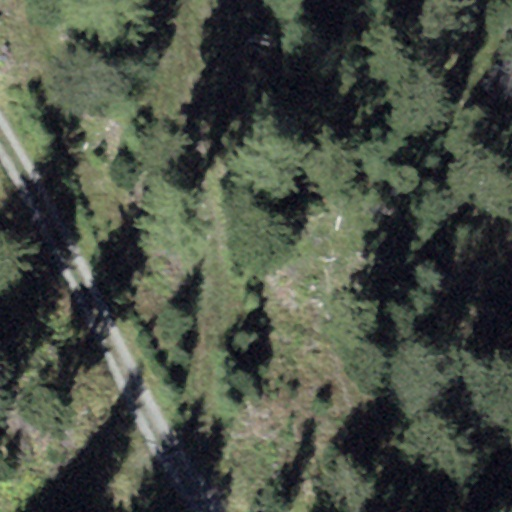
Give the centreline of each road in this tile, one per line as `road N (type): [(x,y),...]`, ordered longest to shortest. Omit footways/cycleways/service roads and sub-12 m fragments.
road 1 (track): [(213,511),(198,398),(213,215),(184,57),(191,0)]
road 2 (track): [(0,152),(204,511)]
